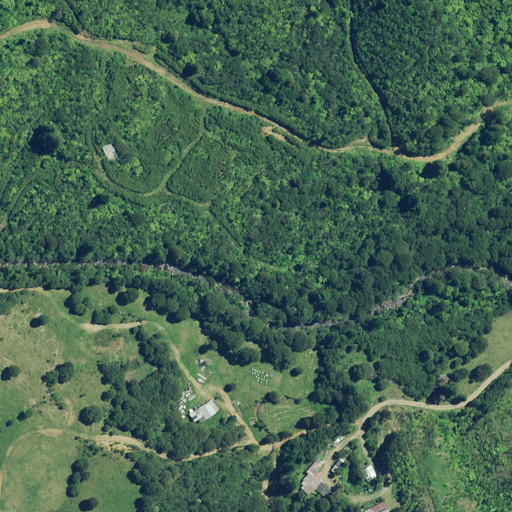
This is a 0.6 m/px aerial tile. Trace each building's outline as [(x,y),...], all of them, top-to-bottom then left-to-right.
[(217,413),(209,402),(199,408),(207,419),(217,413)] [(302,489),(310,496),(315,489),(324,496),(331,487),(318,475),(327,464),(319,458),(307,472),(309,474),(301,483),(305,486),(302,489)] [(345,462),(340,459),(335,466),(339,469),(345,462)] [(398,492),(392,494),(395,501),(401,498),(398,492)] [(387,511),(391,510),(387,501),(365,511),(364,511),(387,511)]
